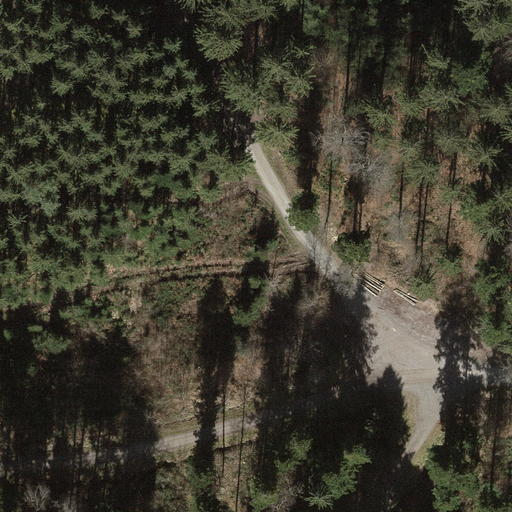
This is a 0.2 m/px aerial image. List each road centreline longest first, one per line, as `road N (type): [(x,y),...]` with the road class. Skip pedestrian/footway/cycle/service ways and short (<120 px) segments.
road 1 (track): [(447,371),(401,341),(282,201),(178,0)]
road 2 (track): [(0,469),(132,452),(447,371)]
road 3 (track): [(447,371),(374,511)]
